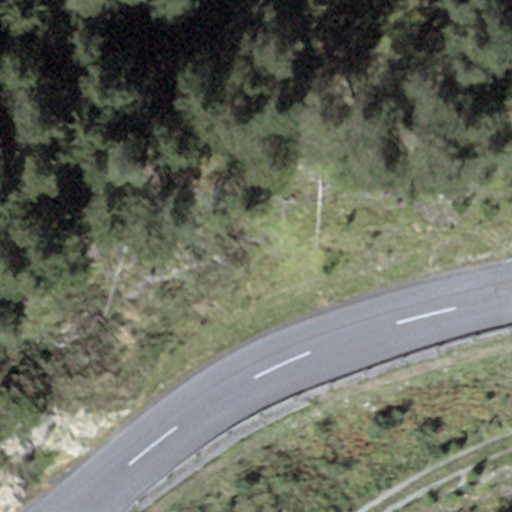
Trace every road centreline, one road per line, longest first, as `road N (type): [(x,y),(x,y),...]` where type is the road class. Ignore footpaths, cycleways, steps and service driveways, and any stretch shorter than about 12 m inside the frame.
road 1 (secondary): [(511,285),(343,330),(200,405),(70,511)]
road 2 (track): [(373,511),(511,444)]
